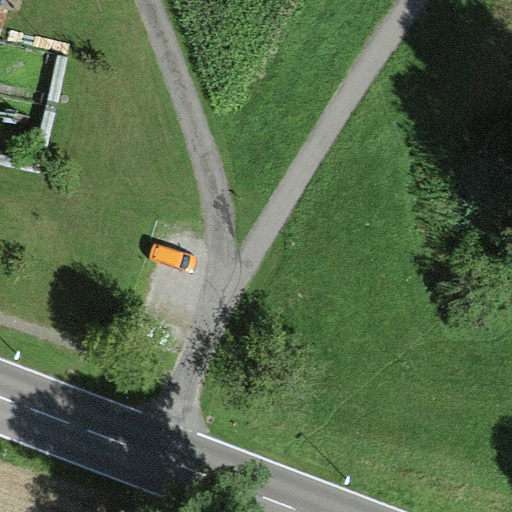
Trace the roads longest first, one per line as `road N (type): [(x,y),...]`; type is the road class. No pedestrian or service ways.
road 1 (track): [(158,462),(234,297),(218,173),(150,0)]
road 2 (track): [(435,0),(234,297)]
road 3 (primary): [(0,400),(291,511)]
